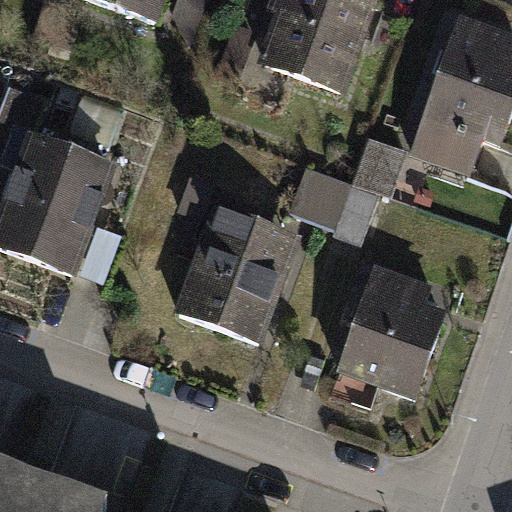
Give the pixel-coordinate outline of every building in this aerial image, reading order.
[(174,0),(92,0),(162,29),(174,0)] [(387,0),(284,0),(263,68),(357,98),(387,0)] [(511,62),(511,41),(461,24),(413,164),(472,184),(484,149),(502,155),(511,125),(511,63),(511,64),(511,62)] [(115,175),(26,144),(0,218),(0,259),(76,286),(77,281),(95,232),(107,199),(115,175)] [(372,144),(354,190),(380,199),(392,204),(410,158),(372,144)] [(354,190),(308,172),(290,218),(337,235),(354,190)] [(380,199),(354,190),(337,235),(335,241),(363,250),(380,199)] [(306,244),(217,211),(177,318),(267,351),(297,269),(306,244)] [(122,241),(95,232),(77,281),(104,290),(122,241)] [(428,293),(377,274),(338,383),(416,411),(450,320),(422,309),(428,293)] [(0,472),(0,511),(107,511),(34,485),(23,481),(8,476),(0,472)]
